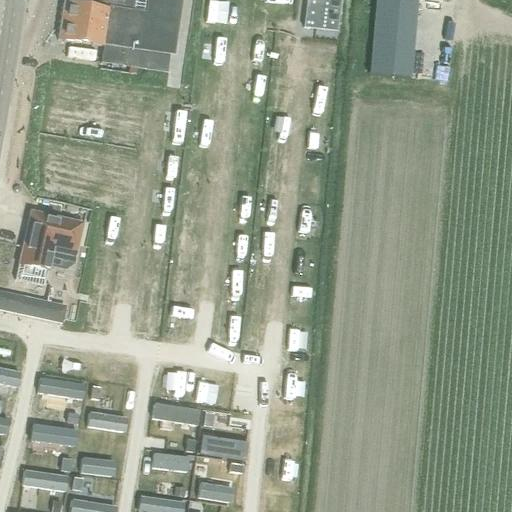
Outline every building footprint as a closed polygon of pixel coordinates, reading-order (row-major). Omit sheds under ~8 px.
[(177,0),(129,0),(128,6),(120,5),(119,12),(91,8),(91,0),(81,0),(81,6),(61,4),(56,41),(76,44),(76,42),(101,46),(99,63),(100,64),(101,59),(121,62),(120,66),(163,73),(166,55),(169,55),(177,0)] [(304,0),(301,28),(333,32),(337,0),(304,0)] [(406,79),(413,0),(372,0),(366,76),(406,79)] [(76,226),(58,222),(30,215),(25,236),(22,236),(15,265),(46,272),(48,265),(61,268),(69,263),(76,226)] [(0,293),(0,310),(13,313),(16,297),(0,293)] [(40,303),(36,319),(58,324),(62,308),(40,303)] [(0,386),(15,390),(18,377),(0,372),(0,386)] [(36,395),(81,401),(83,385),(39,378),(36,395)] [(147,420),(192,426),(194,410),(149,404),(147,420)] [(83,429),(122,435),(124,418),(86,413),(83,429)] [(28,440),(73,446),(75,430),(30,424),(28,440)] [(194,453),(239,459),(241,442),(196,436),(194,453)] [(19,485),(64,492),(66,475),(21,469),(19,485)] [(134,511),(180,511),(182,503),(137,497),(134,511)] [(66,511),(112,511),(113,507),(69,501),(66,511)]
